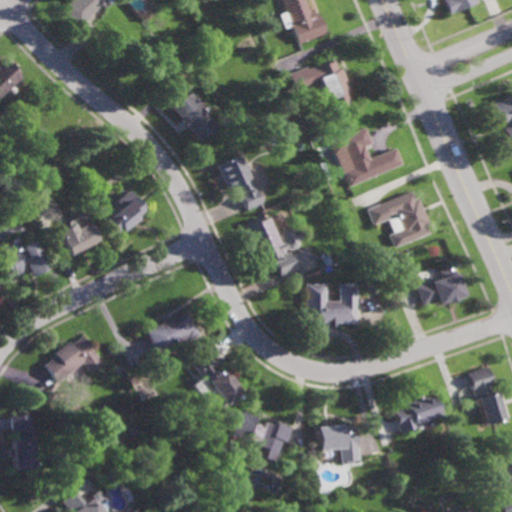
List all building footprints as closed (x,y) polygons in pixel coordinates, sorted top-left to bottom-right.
[(102,0),(73,28),(57,10),(68,0),(102,0)] [(302,0),(306,11),(309,10),(312,16),(315,15),(323,34),(296,45),(289,27),(282,30),(276,15),(284,12),(279,0),(302,0)] [(467,0),(470,5),(444,16),(438,2),(441,0),(467,0)] [(335,68),(338,67),(347,90),(344,91),(348,101),(328,109),(316,80),(292,89),(286,72),(305,65),(306,68),(331,58),(335,68)] [(0,90),(0,61),(2,60),(16,75),(0,90)] [(511,142),(508,144),(508,143),(505,145),(497,127),(502,124),(500,120),(495,123),(486,102),(511,89),(511,142)] [(190,95),(191,93),(198,100),(196,102),(216,124),(197,140),(185,126),(184,128),(177,120),(179,119),(168,106),(186,91),(190,95)] [(366,141),(367,142),(360,145),(366,158),(391,147),(398,163),(347,186),(341,173),(340,174),(331,152),(332,152),(326,139),(343,131),(344,133),(360,126),(366,141)] [(254,191),(255,190),(261,204),(245,211),(237,193),(239,192),(236,185),(227,189),(216,164),(238,154),(250,180),(249,180),(254,191)] [(413,199),(415,198),(426,223),(423,224),(427,233),(392,248),(387,234),(391,232),(386,220),(395,216),(394,212),(386,215),(388,218),(372,225),(365,210),(409,191),(413,199)] [(123,232),(121,229),(114,234),(102,219),(133,195),(144,210),(138,215),(140,219),(123,232)] [(81,221),(77,218),(77,213),(82,211),(86,214),(85,218),(81,221)] [(277,244),(281,242),(278,235),(280,231),(287,227),(292,229),(292,230),(295,229),(300,240),(297,241),(298,243),(295,247),(290,250),(285,248),(282,250),(283,252),(280,254),(281,255),(289,252),(296,269),(279,276),(275,267),(266,271),(258,254),(256,254),(243,226),(265,216),(277,244)] [(74,229),(81,225),(82,226),(88,223),(98,242),(68,257),(58,237),(56,238),(55,235),(56,234),(54,231),(71,223),(74,229)] [(29,275),(26,268),(14,274),(12,272),(5,276),(0,266),(0,255),(31,240),(45,267),(29,275)] [(452,273),(454,272),(461,295),(453,298),(454,300),(445,303),(444,301),(436,304),(434,300),(419,305),(413,286),(440,278),(437,271),(450,267),(452,273)] [(348,284),(354,284),(354,324),(334,324),(334,326),(325,326),(325,323),(303,323),(303,284),(324,284),(324,301),(338,301),(338,284),(342,284),(348,284)] [(185,341),(184,338),(154,352),(144,331),(185,312),(196,336),(185,341)] [(102,364),(90,374),(82,363),(54,384),(40,366),(54,356),(51,353),(67,341),(69,344),(81,336),(102,364)] [(215,364),(210,368),(213,374),(220,368),(238,393),(218,407),(212,399),(215,397),(199,376),(198,377),(188,363),(205,350),(215,364)] [(489,394),(495,392),(504,419),(483,425),(474,398),(473,398),(471,390),(470,391),(464,373),(483,367),(489,385),(486,386),(489,394)] [(419,398),(430,395),(437,416),(431,417),(431,419),(420,422),(420,421),(411,424),(412,428),(397,433),(390,411),(404,407),(403,403),(412,401),(411,397),(418,394),(419,398)] [(263,426),(264,422),(273,425),(274,423),(289,429),(283,443),(279,441),(272,462),(261,458),(264,449),(254,446),(255,443),(244,439),(243,443),(227,437),(236,412),(253,418),(251,422),(263,426)] [(32,468),(11,470),(9,442),(13,441),(13,436),(10,436),(9,417),(27,415),(32,468)] [(339,429),(353,427),(356,461),(337,463),(336,450),(315,452),(313,428),(339,425),(339,429)] [(511,511),(495,511),(487,490),(506,483),(501,469),(511,464),(511,511)] [(96,507),(99,511),(65,511),(58,502),(71,492),(78,502),(97,489),(105,500),(96,507)]
